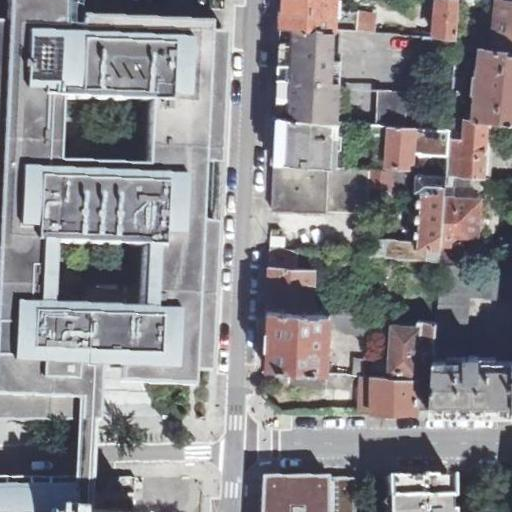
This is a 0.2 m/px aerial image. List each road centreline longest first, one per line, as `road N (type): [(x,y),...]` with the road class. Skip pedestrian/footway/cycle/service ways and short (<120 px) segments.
road 1 (unclassified): [(254,0),(234,447)]
road 2 (residential): [(234,447),(511,446)]
road 3 (residential): [(0,459),(234,447)]
